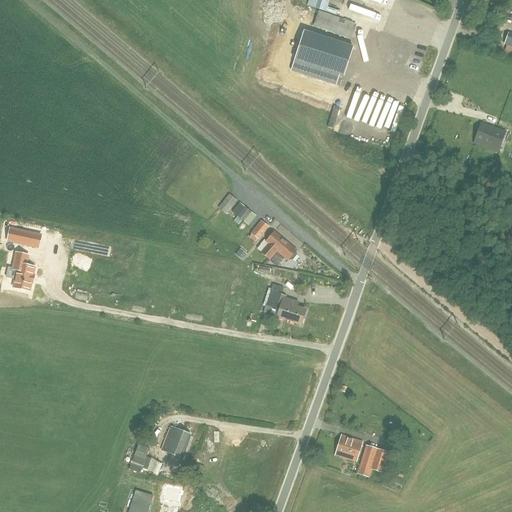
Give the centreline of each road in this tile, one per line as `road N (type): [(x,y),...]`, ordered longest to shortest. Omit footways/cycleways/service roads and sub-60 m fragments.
road 1 (unclassified): [(277,511),(462,0)]
road 2 (track): [(26,0),(359,283)]
road 3 (track): [(69,303),(335,351)]
road 4 (track): [(376,239),(511,357)]
road 5 (track): [(305,437),(183,419),(159,430),(152,450)]
